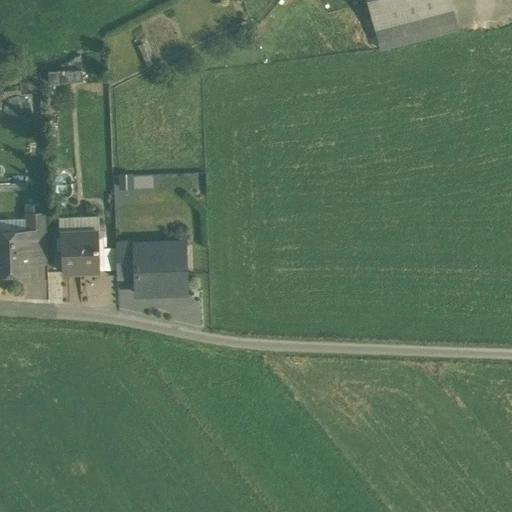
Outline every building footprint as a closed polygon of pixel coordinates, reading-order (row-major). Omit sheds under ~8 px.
[(365,0),(379,49),(458,29),(450,0),(365,0)] [(80,56),(47,72),(48,84),(82,82),(80,56)] [(113,175),(116,190),(131,187),(129,172),(113,175)] [(45,214),(24,215),(25,232),(27,232),(29,263),(47,262),(45,214)] [(98,231),(60,232),(62,272),(100,271),(98,231)] [(14,232),(0,233),(0,274),(29,273),(29,263),(27,232),(25,232),(25,238),(14,239),(14,232)] [(136,242),(115,243),(117,279),(135,278),(135,258),(136,258),(136,242)] [(136,258),(135,258),(135,278),(136,294),(186,292),(184,243),(165,244),(165,257),(136,258)]
